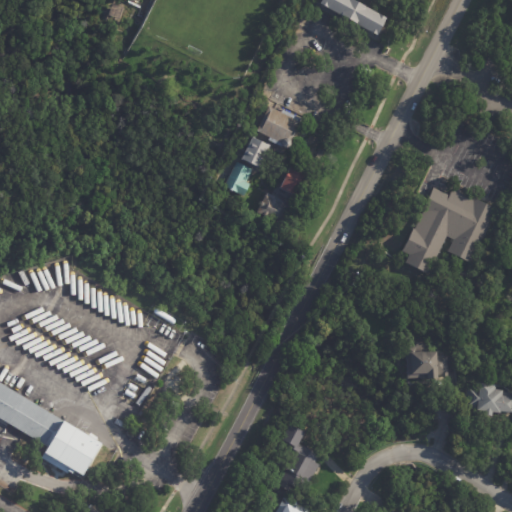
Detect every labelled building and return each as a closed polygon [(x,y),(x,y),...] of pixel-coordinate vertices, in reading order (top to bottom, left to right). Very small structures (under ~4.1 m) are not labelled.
[(384,28),(379,38),(322,6),(325,0),(350,0),(388,21),(384,28)] [(292,116),(303,121),(292,144),(294,147),(292,151),(289,152),(286,151),(285,149),(283,150),(270,143),(271,141),(258,134),(270,109),(283,115),(284,112),(292,116)] [(270,146),(259,169),(241,160),(252,138),(270,146)] [(242,165),(253,171),(247,183),(250,185),(245,198),(234,193),(234,194),(231,193),(232,191),(225,188),(237,163),(242,165)] [(293,197),(280,191),(291,168),(306,176),(295,198),(293,197)] [(444,194),(450,197),(453,191),(471,201),(472,198),(497,211),(471,264),(448,253),(454,241),(447,237),(428,275),(406,264),(410,256),(402,253),(414,230),(415,231),(424,212),(422,212),(434,189),(444,194)] [(267,193),(289,204),(279,224),(256,213),(261,202),(262,203),(267,193)] [(448,356),(448,375),(408,376),(407,342),(428,341),(429,350),(438,350),(438,356),(448,356)] [(511,396),(511,411),(502,411),(502,413),(493,412),(492,415),(485,414),(485,411),(466,408),(469,381),(497,384),(496,389),(504,390),(504,395),(511,396)] [(0,383),(63,421),(46,447),(0,418),(0,383)] [(63,421),(99,443),(80,475),(72,471),(70,473),(67,471),(64,473),(40,458),(46,447),(63,421)] [(303,433),(299,440),(320,453),(316,460),(321,463),(310,480),(305,477),(299,488),(293,484),(290,490),(278,483),(287,468),(284,466),(294,449),(297,450),(298,449),(281,439),(291,422),(305,430),(303,433)] [(276,511),(284,498),(309,511),(276,511)]
